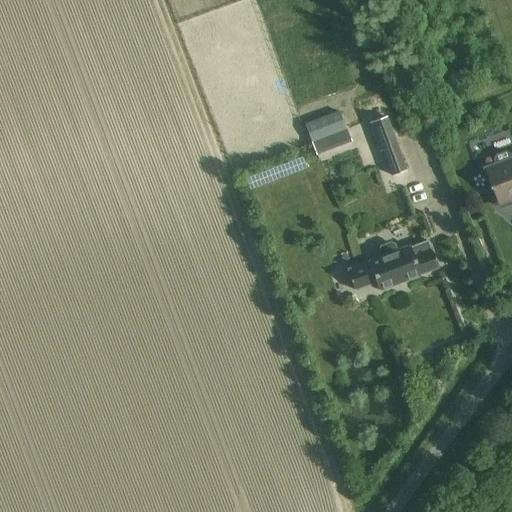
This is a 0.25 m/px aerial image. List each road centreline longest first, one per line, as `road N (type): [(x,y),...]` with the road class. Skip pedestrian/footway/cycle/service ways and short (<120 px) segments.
road 1 (track): [(345,511),(340,477),(159,0)]
road 2 (unclassified): [(387,511),(511,345)]
